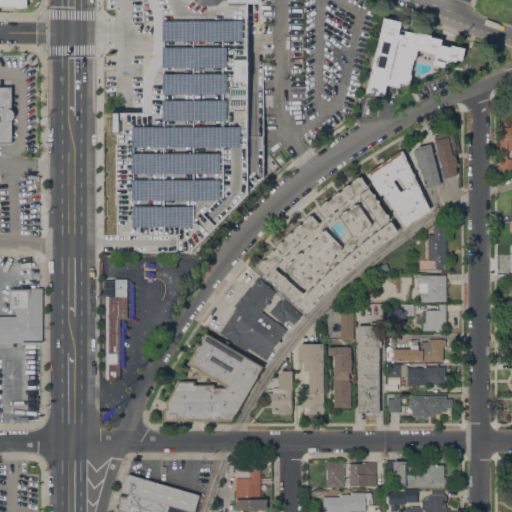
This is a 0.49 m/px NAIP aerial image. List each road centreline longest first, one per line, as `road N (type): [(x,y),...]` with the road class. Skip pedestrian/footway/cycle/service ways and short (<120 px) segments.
road 1 (tertiary): [(120,438),(197,296),(274,201),(371,132),(511,74)]
road 2 (residential): [(511,439),(0,440)]
road 3 (residential): [(479,511),(473,87)]
road 4 (primary): [(70,241),(70,119)]
